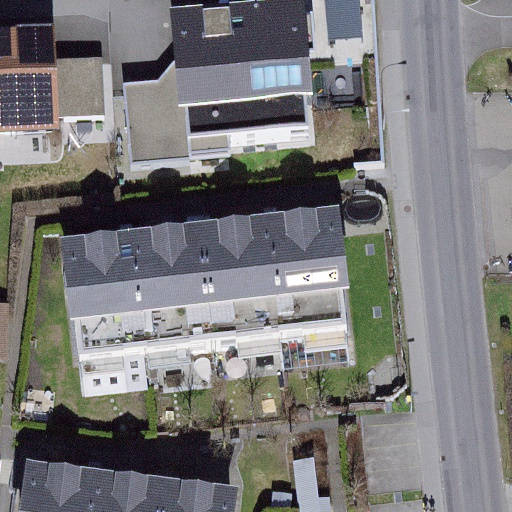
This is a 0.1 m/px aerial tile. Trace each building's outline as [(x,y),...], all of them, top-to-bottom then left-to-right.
[(360,0),(325,0),(328,41),(363,38),(360,0)] [(302,3),(175,13),(182,101),(308,91),(302,3)] [(38,34),(0,36),(0,158),(45,156),(43,119),(89,116),(86,62),(39,64),(38,34)] [(261,236),(273,359),(343,353),(332,231),(261,236)] [(196,242),(208,365),(273,359),(261,236),(196,242)] [(196,242),(127,249),(139,371),(208,365),(196,242)] [(69,378),(139,371),(127,249),(58,255),(69,378)] [(236,511),(239,492),(22,464),(16,511),(236,511)]
